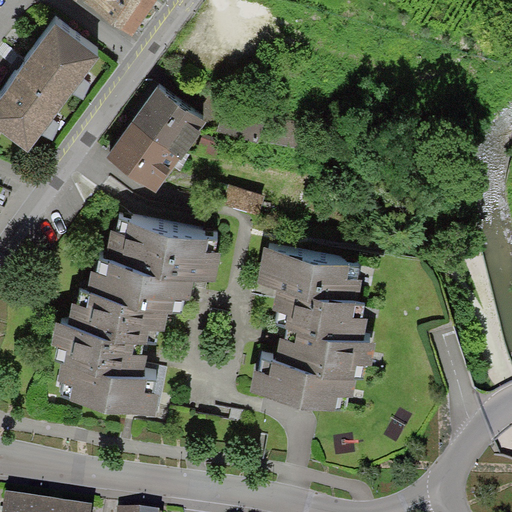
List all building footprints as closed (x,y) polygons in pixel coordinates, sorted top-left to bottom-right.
[(151,0),(94,0),(135,26),(151,0)] [(98,47),(56,14),(0,86),(0,117),(27,139),(62,94),(98,47)] [(203,114),(158,82),(145,100),(122,131),(111,146),(157,180),(203,114)] [(226,99),(218,126),(260,138),(268,111),(226,99)] [(271,112),(266,136),(298,143),(303,119),(271,112)] [(228,182),(223,201),(260,211),(265,191),(228,182)] [(201,226),(131,213),(129,226),(117,224),(109,265),(97,263),(90,301),(77,299),(74,315),(61,313),(58,331),(70,333),(63,372),(74,374),(71,389),(151,404),(154,387),(157,369),(138,365),(144,332),(156,334),(160,313),(162,300),(182,303),(188,268),(208,272),(211,257),(214,242),(198,240),(201,226)] [(347,256),(271,243),(265,279),(284,282),(277,320),(289,322),(284,353),(264,349),(258,383),(336,397),(339,383),(349,385),(351,370),(356,346),(366,348),(369,330),(358,329),(361,313),(349,311),(352,291),(355,273),(344,271),(347,256)] [(88,511),(5,499),(2,511),(88,511)]
